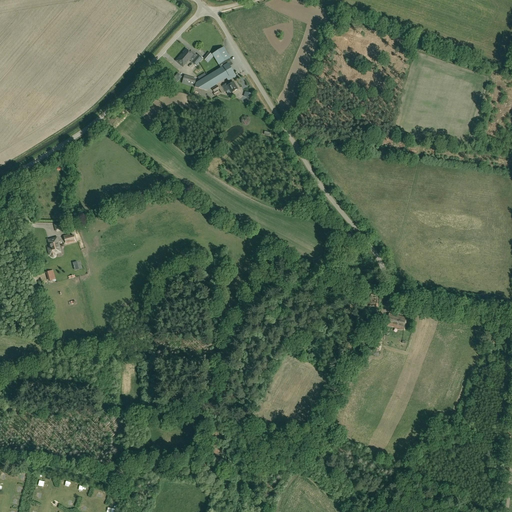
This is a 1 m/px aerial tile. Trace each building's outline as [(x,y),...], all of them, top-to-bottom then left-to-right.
[(231,79),(235,77),(228,64),(231,62),(229,59),(230,58),(223,47),(212,54),(221,68),(196,83),(195,87),(207,90),(229,77),(231,79)] [(198,54),(196,55),(191,51),(190,53),(187,50),(186,50),(185,50),(183,53),(184,53),(183,54),(182,53),(175,61),(182,67),(188,59),(191,62),(196,66),(203,58),(198,54)] [(180,78),(176,75),(172,79),(176,83),(180,78)] [(194,86),(196,79),(184,76),(182,83),(194,86)] [(237,89),(233,82),(228,85),(227,83),(223,86),(226,91),(230,89),(232,92),(237,89)] [(70,237),(70,235),(64,236),(66,244),(75,241),(74,236),(70,237)] [(56,255),(56,254),(55,254),(60,252),(59,248),(60,248),(57,238),(50,240),(51,245),(52,248),(48,249),(50,255),(51,255),(51,256),(52,257),(53,257),(54,257),(55,257),(55,256),(56,256),(56,255)] [(48,281),(56,279),(53,270),(46,272),(48,281)] [(379,307),(380,294),(369,293),(368,306),(379,307)] [(404,330),(407,318),(389,313),(386,325),(404,330)]
